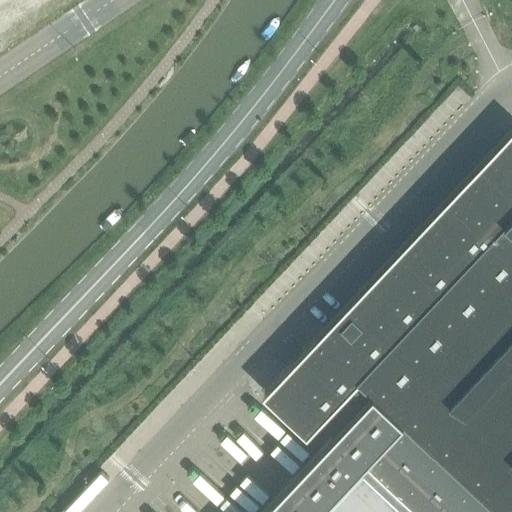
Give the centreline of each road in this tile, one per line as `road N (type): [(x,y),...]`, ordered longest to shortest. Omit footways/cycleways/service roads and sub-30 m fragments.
road 1 (unclassified): [(511,90),(109,511)]
road 2 (secondary): [(0,391),(194,185),(343,0)]
road 3 (unclassified): [(0,71),(102,0)]
